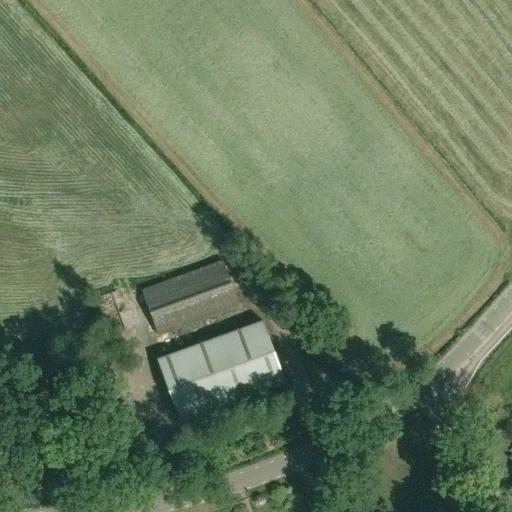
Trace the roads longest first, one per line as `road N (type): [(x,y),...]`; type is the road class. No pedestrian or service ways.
road 1 (tertiary): [(138,511),(281,472),(360,435),(438,382)]
road 2 (unclassified): [(456,511),(438,382)]
